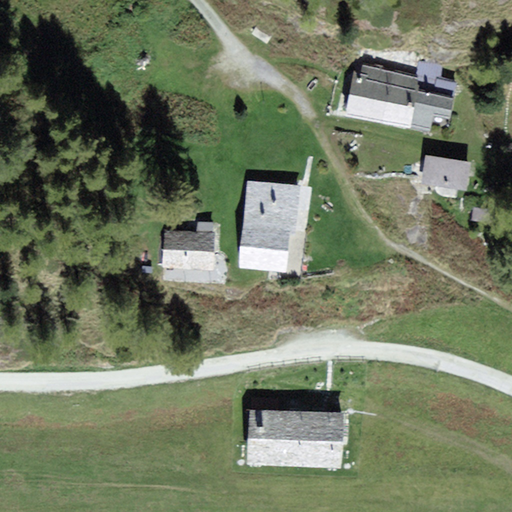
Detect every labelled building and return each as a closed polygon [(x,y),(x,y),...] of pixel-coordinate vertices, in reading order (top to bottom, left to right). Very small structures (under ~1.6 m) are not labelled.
[(419,61),(416,75),(418,76),(416,85),(421,86),(420,90),(454,97),(458,81),(441,78),(444,66),(419,61)] [(381,120),(393,70),(378,67),(363,64),(361,74),(355,73),(347,115),(381,120)] [(416,75),(393,70),(381,120),(388,122),(411,127),(420,90),(421,86),(416,85),(418,76),(416,75)] [(454,97),(420,90),(411,127),(430,132),(434,116),(449,119),(454,97)] [(468,192),(472,162),(426,157),(422,186),(468,192)] [(247,181),(239,268),(287,272),(290,235),(296,236),(301,186),(247,181)] [(197,232),(215,233),(215,223),(198,223),(197,232)] [(163,269),(213,270),(215,233),(197,232),(164,231),(163,269)] [(252,411),(278,412),(278,398),(252,397),(252,411)] [(295,467),(296,412),(278,412),(252,411),(248,411),(247,465),(295,467)] [(342,469),(344,412),(296,412),(295,467),(342,469)]
